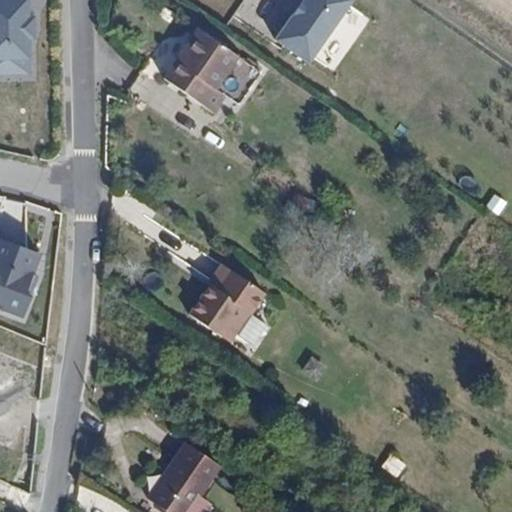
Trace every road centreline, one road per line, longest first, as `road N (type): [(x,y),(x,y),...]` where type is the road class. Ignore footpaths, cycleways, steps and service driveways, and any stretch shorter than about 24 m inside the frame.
road 1 (unclassified): [(54,511),(83,312),(82,190)]
road 2 (unclassified): [(82,190),(77,0)]
